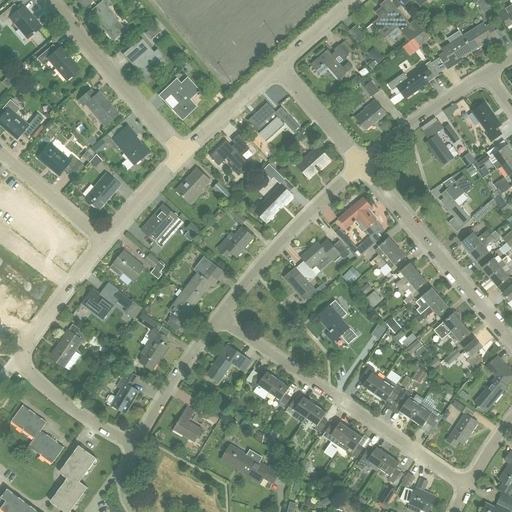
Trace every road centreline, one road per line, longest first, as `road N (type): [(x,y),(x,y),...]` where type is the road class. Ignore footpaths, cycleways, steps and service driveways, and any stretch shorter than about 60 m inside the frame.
road 1 (residential): [(467,484),(214,311)]
road 2 (residential): [(135,444),(29,372),(21,353),(103,241)]
road 3 (residential): [(511,340),(358,157)]
road 4 (residential): [(214,311),(358,157)]
road 5 (residential): [(181,154),(48,0)]
road 6 (residential): [(358,157),(488,71)]
road 7 (residential): [(135,444),(162,383),(214,311)]
road 8 (residential): [(103,241),(0,151)]
road 9 (residential): [(181,154),(279,64)]
road 10 (residential): [(358,157),(279,64)]
